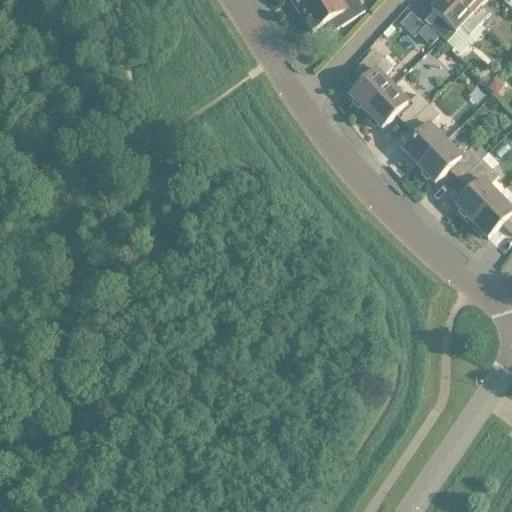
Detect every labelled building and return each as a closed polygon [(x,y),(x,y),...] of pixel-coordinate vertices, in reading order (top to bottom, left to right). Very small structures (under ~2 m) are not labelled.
[(287,0),(296,13),(316,0),(287,0)] [(335,0),(316,0),(296,13),(310,34),(333,19),(339,29),(362,14),(353,0),(345,0),(339,4),(335,0)] [(477,28),(447,0),(440,0),(429,13),(436,20),(428,29),(445,45),(458,30),(467,38),(477,28)] [(447,0),(477,28),(487,17),(478,8),(486,0),(447,0)] [(416,36),(423,29),(409,15),(398,27),(412,40),(416,36)] [(363,115),(389,89),(380,80),(390,70),(372,51),(355,70),(365,81),(347,98),(363,115)] [(501,89),(492,81),(485,90),(494,97),(501,89)] [(408,125),(426,107),(416,96),(405,106),(389,89),(363,115),(365,118),(363,120),(372,129),(374,127),(379,132),(398,114),(408,125)] [(416,170),(443,144),(427,128),(437,118),(426,107),(408,125),(418,135),(400,153),(405,158),(402,161),(411,170),(414,167),(416,170)] [(461,179),(479,162),(469,151),(465,155),(458,148),(452,154),(443,144),(416,170),(432,187),(451,169),(461,179)] [(494,154),(498,159),(508,150),(503,145),(494,154)] [(469,225),(495,199),(486,189),(496,179),(479,162),(461,179),(471,190),(453,208),(469,225)] [(511,200),(503,192),(495,199),(469,225),(472,227),(469,230),(478,239),(481,236),(485,241),(500,228),(505,233),(511,238),(511,200)]
